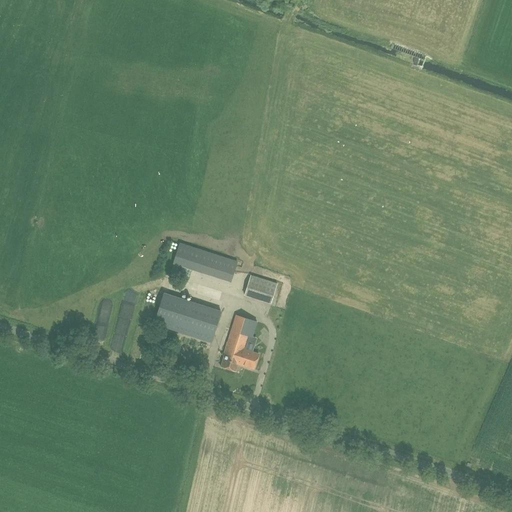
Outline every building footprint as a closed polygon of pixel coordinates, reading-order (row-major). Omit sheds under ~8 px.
[(236,262),(180,243),(174,261),(230,280),(236,262)] [(278,283),(251,275),(245,294),(272,303),(278,283)] [(281,308),(284,290),(278,289),(275,307),(281,308)] [(211,342),(220,312),(163,294),(154,324),(211,342)] [(260,353),(244,348),(248,335),(254,337),(259,321),(236,315),(225,353),(226,353),(221,366),(237,371),(239,364),(255,368),(260,353)]
